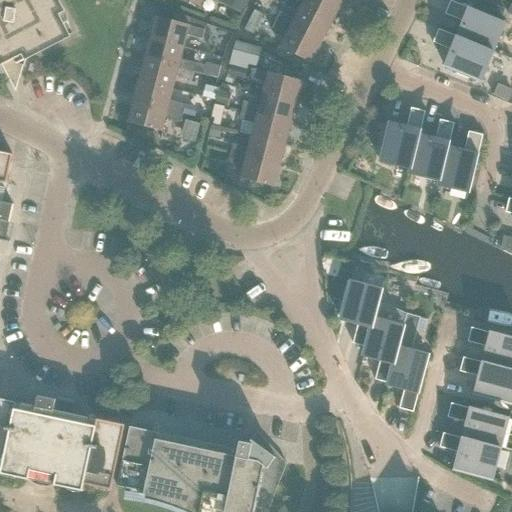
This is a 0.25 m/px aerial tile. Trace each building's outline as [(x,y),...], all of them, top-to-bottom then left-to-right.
[(0,0),(0,62),(15,92),(26,58),(73,34),(55,0),(0,0)] [(245,4),(237,0),(185,0),(199,7),(202,0),(214,0),(241,14),(245,4)] [(331,24),(341,5),(330,0),(303,0),(300,8),(331,24)] [(456,37),(493,53),(505,24),(499,21),(503,10),(481,0),(476,12),(450,1),(445,14),(462,22),(456,37)] [(321,43),(331,24),(300,8),(294,19),(280,12),(275,20),(321,43)] [(150,39),(183,47),(186,35),(202,39),(204,30),(189,26),(155,17),(150,39)] [(311,63),(321,43),(275,20),(271,28),(286,36),(280,47),(311,63)] [(456,37),(438,29),(433,43),(450,50),(444,66),(457,72),(456,74),(469,79),(469,77),(481,82),(493,53),(456,37)] [(180,59),(183,47),(150,39),(144,59),(193,72),(196,63),(180,59)] [(255,66),(260,47),(235,41),(228,65),(246,70),(247,64),(255,66)] [(191,81),(193,72),(144,59),(139,80),(173,89),(176,77),(191,81)] [(220,66),(205,62),(202,74),(217,78),(220,66)] [(262,94),(296,102),(301,81),(268,72),(267,73),(252,69),(249,78),(265,82),(262,94)] [(169,101),(173,89),(139,80),(133,101),(183,114),(185,105),(169,101)] [(215,100),(218,87),(205,84),(202,96),(215,100)] [(290,124),(296,102),(262,94),(259,106),(243,102),(241,111),(290,124)] [(180,123),(183,114),(133,101),(128,123),(161,132),(165,119),(180,123)] [(419,135),(425,112),(411,108),(406,127),(389,123),(386,136),(384,136),(381,149),(383,150),(380,162),(409,169),(410,169),(419,135)] [(285,145),(290,124),(241,111),(239,120),(254,124),(251,136),(285,145)] [(218,138),(223,118),(213,116),(208,135),(218,138)] [(447,147),(448,147),(454,123),(440,120),(435,139),(419,135),(410,169),(409,169),(408,174),(438,181),(437,186),(438,186),(447,147)] [(447,147),(438,186),(468,193),(470,187),(472,187),(474,178),(472,177),(482,135),(468,132),(464,151),(448,147),(447,147)] [(280,165),(285,145),(251,136),(248,148),(232,144),(230,153),(280,165)] [(2,202),(12,155),(0,152),(0,466),(1,467),(0,473),(0,474),(27,480),(29,482),(33,484),(37,486),(39,487),(42,487),(44,487),(46,487),(48,487),(52,487),(55,486),(82,492),(83,485),(111,490),(124,426),(72,415),(74,404),(37,396),(35,407),(0,399),(0,240),(5,241),(13,205),(2,202)] [(274,187),(280,165),(230,153),(228,162),(243,166),(240,178),(274,187)] [(511,251),(511,237),(506,236),(503,249),(511,251)] [(374,318),(379,301),(382,290),(351,281),(347,293),(345,293),(342,306),(344,306),(340,320),(357,325),(352,343),(365,347),(366,347),(373,318),(374,318)] [(398,347),(404,326),(407,313),(385,303),(379,301),(374,318),(373,318),(366,347),(365,347),(363,356),(380,361),(375,380),(387,383),(388,383),(398,347)] [(481,363),(511,371),(511,338),(471,328),(467,342),(486,347),(482,362),(481,363)] [(428,355),(398,347),(388,383),(387,383),(387,385),(404,390),(399,409),(413,412),(424,370),(426,371),(428,362),(426,361),(428,355)] [(511,371),(481,363),(482,362),(463,357),(459,372),(478,377),(473,394),(511,403),(511,371)] [(462,439),(500,449),(508,419),(451,403),(447,417),(466,422),(462,438),(462,439)] [(238,450),(158,433),(129,427),(117,487),(130,490),(129,497),(143,499),(156,503),(170,507),(183,511),(254,511),(255,507),(267,510),(266,510),(268,511),(286,464),(262,437),(261,438),(261,439),(256,444),(251,440),(249,444),(240,442),(238,450)] [(462,439),(462,438),(443,433),(439,447),(458,452),(453,469),(468,473),(467,475),(480,478),(480,476),(492,480),(500,449),(462,439)]
